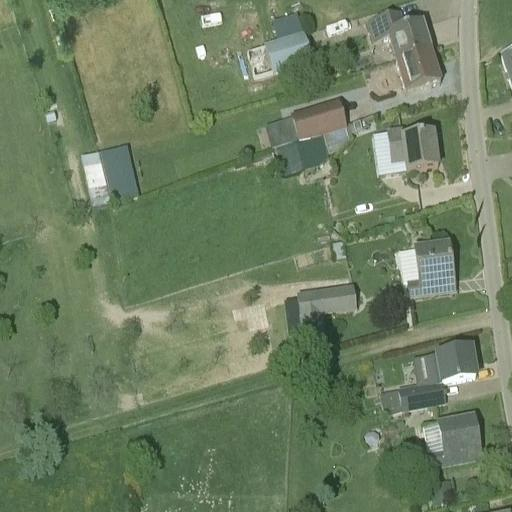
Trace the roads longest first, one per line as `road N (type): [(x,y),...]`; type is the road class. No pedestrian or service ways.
road 1 (track): [(498,317),(0,460)]
road 2 (residential): [(511,404),(476,155),(467,0)]
